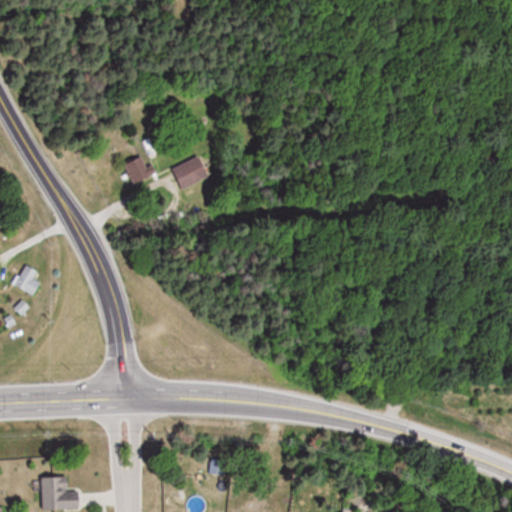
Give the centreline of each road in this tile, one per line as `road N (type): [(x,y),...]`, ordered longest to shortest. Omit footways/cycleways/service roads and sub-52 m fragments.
road 1 (tertiary): [(0,402),(258,403),(405,434),(511,475)]
road 2 (tertiary): [(123,398),(100,263),(0,111)]
